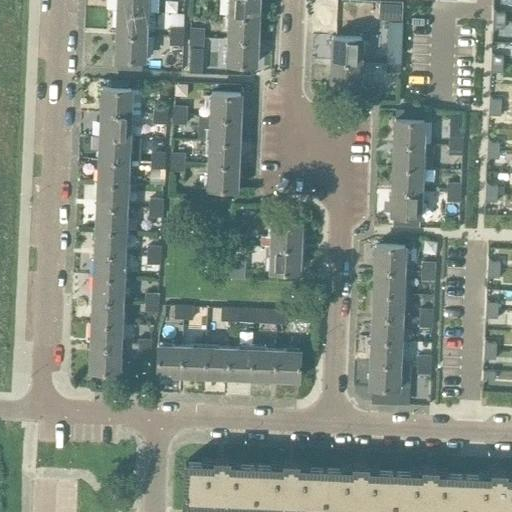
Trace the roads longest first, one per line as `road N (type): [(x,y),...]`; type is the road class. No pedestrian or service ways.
road 1 (residential): [(327,424),(339,229),(335,195),(292,102),(294,0)]
road 2 (residential): [(45,414),(64,0)]
road 3 (residential): [(45,414),(327,424)]
road 4 (residential): [(327,424),(511,432)]
